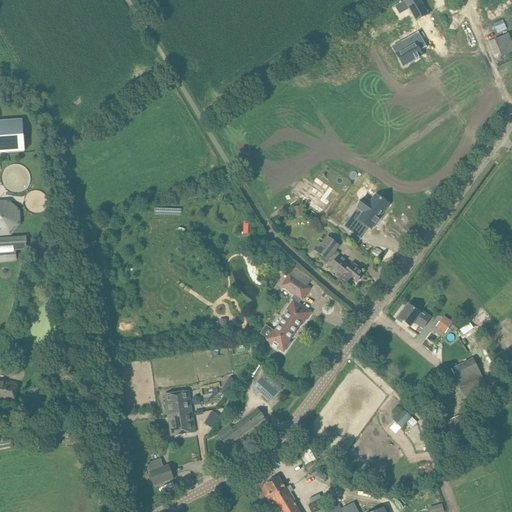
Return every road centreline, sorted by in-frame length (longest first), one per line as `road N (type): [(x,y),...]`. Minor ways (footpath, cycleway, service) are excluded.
road 1 (unclassified): [(162,511),(275,442),(370,316)]
road 2 (unclassified): [(370,316),(511,120)]
road 3 (residential): [(370,316),(276,237)]
